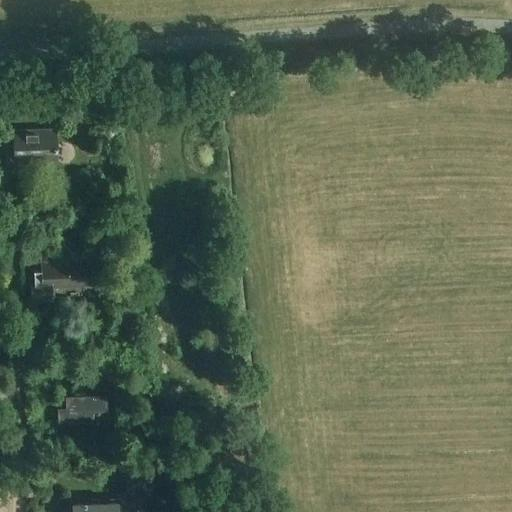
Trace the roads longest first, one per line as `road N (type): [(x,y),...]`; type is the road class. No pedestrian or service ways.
road 1 (unclassified): [(511,25),(381,25),(0,55)]
road 2 (residential): [(22,511),(12,239),(0,229)]
